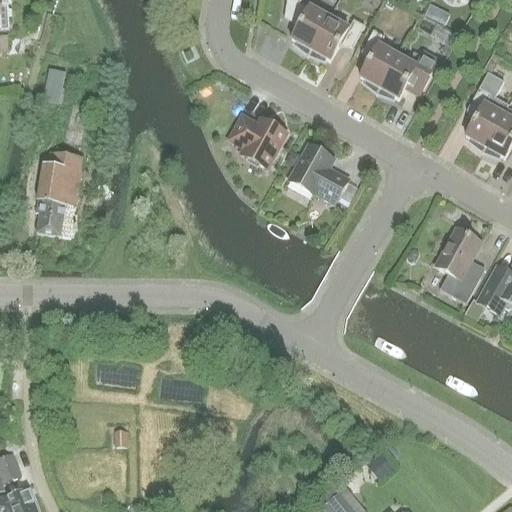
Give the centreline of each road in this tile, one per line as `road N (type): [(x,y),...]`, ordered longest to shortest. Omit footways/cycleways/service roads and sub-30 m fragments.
road 1 (track): [(105,298),(144,149),(170,185),(209,303)]
road 2 (residential): [(0,295),(217,304),(308,348)]
road 3 (residential): [(413,163),(241,67),(218,39),(221,0)]
road 4 (residential): [(308,348),(511,470)]
road 5 (residential): [(308,348),(413,163)]
